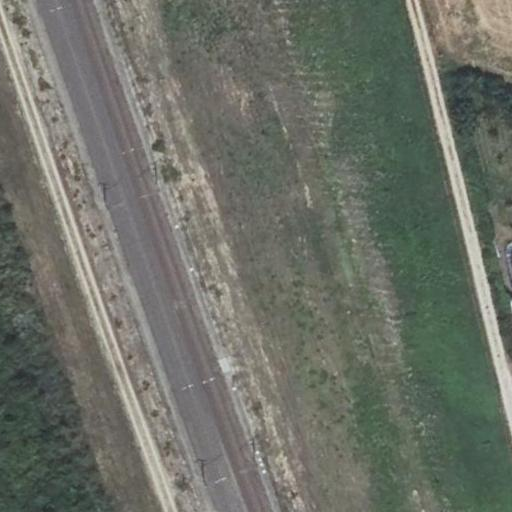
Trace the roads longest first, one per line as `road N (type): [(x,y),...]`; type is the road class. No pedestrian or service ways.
road 1 (track): [(169,511),(0,16)]
road 2 (track): [(511,419),(407,0)]
